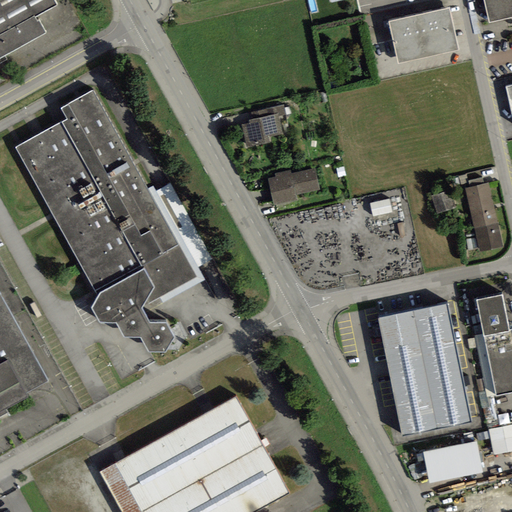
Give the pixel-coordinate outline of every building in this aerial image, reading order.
[(0,0),(0,64),(7,60),(5,56),(46,33),(40,20),(38,21),(35,18),(57,5),(53,0),(0,0)] [(511,0),(483,0),(489,25),(511,19),(511,0)] [(388,22),(398,64),(459,50),(449,8),(388,22)] [(67,120),(16,148),(98,296),(92,308),(100,323),(116,323),(124,338),(140,338),(149,352),(166,353),(174,338),(166,324),(150,323),(146,313),(206,280),(199,268),(155,191),(153,186),(147,189),(93,91),(61,109),(67,120)] [(268,137),(283,134),(279,117),(286,115),(284,104),(250,112),(252,119),(248,120),(249,123),(242,125),(247,147),(269,142),(268,137)] [(268,179),(274,205),(297,201),(296,195),(320,190),(315,168),(292,173),(291,171),(275,174),(275,177),(268,179)] [(465,188),(480,252),(502,247),(488,183),(484,184),(482,178),(469,181),(470,187),(465,188)] [(199,268),(213,259),(169,183),(155,191),(199,268)] [(437,214),(455,208),(450,191),(432,196),(437,214)] [(373,217),(392,213),(389,199),(370,203),(373,217)] [(466,240),(469,250),(478,248),(476,238),(466,240)] [(25,394),(48,382),(0,294),(0,417),(8,413),(6,410),(28,398),(25,394)] [(496,396),(511,392),(511,329),(509,331),(502,296),(477,301),(484,334),(497,395),(496,396)] [(377,318),(402,435),(469,422),(446,304),(377,318)] [(474,336),(487,397),(497,395),(484,334),(474,336)] [(236,398),(102,473),(123,511),(253,511),(287,493),(236,398)] [(511,425),(487,431),(491,453),(511,448),(511,425)]
